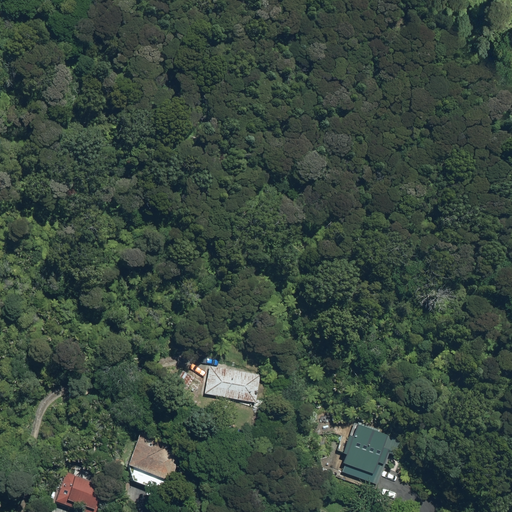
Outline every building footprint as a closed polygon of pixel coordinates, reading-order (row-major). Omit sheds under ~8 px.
[(202,396),(254,406),(259,378),(208,368),(202,396)] [(170,392),(187,402),(198,383),(181,373),(170,392)] [(389,459),(395,442),(372,434),(373,432),(354,425),(349,440),(343,438),(336,456),(340,458),(337,465),(340,467),(339,472),(372,486),(384,456),(389,459)] [(135,441),(123,472),(165,488),(175,463),(161,458),(164,452),(135,441)] [(64,476),(53,505),(71,511),(90,511),(99,488),(89,484),(87,489),(71,483),(73,479),(64,476)]
